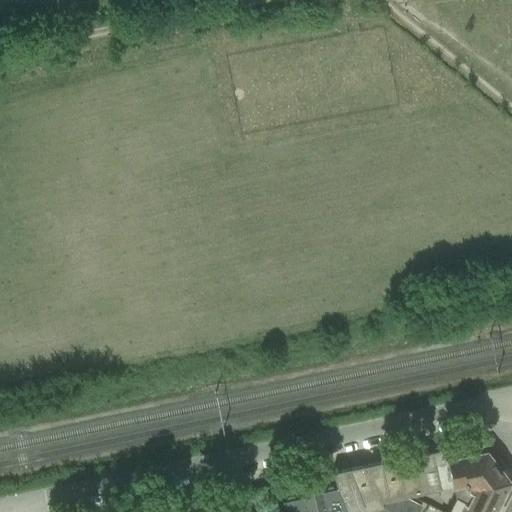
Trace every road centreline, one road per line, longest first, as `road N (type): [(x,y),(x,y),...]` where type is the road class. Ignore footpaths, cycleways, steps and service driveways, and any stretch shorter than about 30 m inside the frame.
road 1 (residential): [(26,506),(460,410),(511,410)]
road 2 (track): [(272,0),(91,34)]
